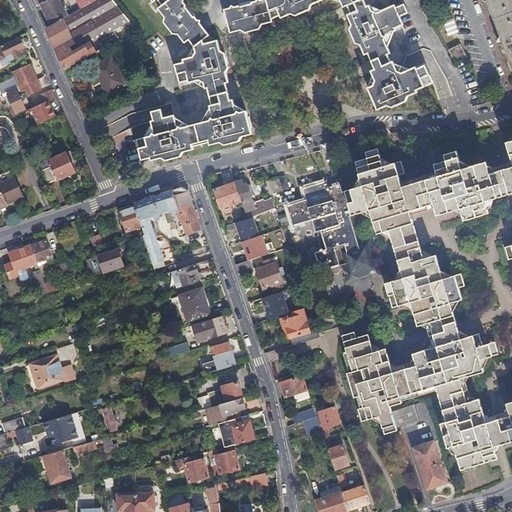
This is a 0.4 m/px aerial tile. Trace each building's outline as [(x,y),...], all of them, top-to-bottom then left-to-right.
[(41,3),(54,24),(67,17),(57,0),(34,0),(37,5),(41,3)] [(66,69),(67,69),(99,50),(95,42),(125,24),(131,21),(114,0),(96,0),(83,8),(72,14),(67,17),(54,24),(47,28),(66,69)] [(78,0),(83,8),(96,0),(78,0)] [(180,32),(196,17),(184,3),(184,0),(154,0),(161,0),(165,4),(161,8),(168,16),(166,22),(175,33),(178,34),(180,32)] [(340,0),(343,5),(347,3),(354,0),(255,0),(256,1),(226,9),(231,32),(240,30),(246,33),(259,30),(261,24),(271,22),(270,20),(281,15),(283,17),(291,13),(297,16),(310,10),(311,4),(319,0),(340,0)] [(354,0),(347,3),(351,10),(366,2),(364,0),(354,0)] [(402,0),(395,4),(399,12),(406,8),(402,0)] [(511,0),(487,0),(494,19),(511,68),(511,0)] [(369,52),(372,60),(384,55),(388,52),(380,35),(396,27),(395,25),(386,5),(376,9),(371,6),(369,1),(366,2),(351,10),(346,12),(352,24),(351,28),(357,41),(362,44),(366,53),(369,52)] [(394,1),(386,5),(395,25),(403,21),(399,12),(395,4),(394,1)] [(206,30),(196,17),(180,32),(187,41),(190,39),(193,42),(197,45),(205,39),(210,35),(206,30)] [(446,35),(457,33),(454,20),(443,22),(446,35)] [(131,32),(137,29),(137,28),(131,21),(125,24),(131,32)] [(396,27),(380,35),(386,37),(398,31),(396,27)] [(0,47),(0,58),(2,58),(4,63),(26,53),(23,47),(25,46),(21,38),(0,47)] [(210,86),(229,81),(227,71),(231,66),(227,53),(222,50),(219,40),(206,43),(205,39),(197,45),(198,50),(197,53),(195,55),(192,55),(194,64),(196,74),(206,72),(210,86)] [(461,43),(449,48),(455,61),(467,55),(461,43)] [(372,60),(376,69),(387,63),(384,55),(372,60)] [(113,56),(94,66),(108,94),(128,84),(113,56)] [(396,77),(403,74),(396,59),(390,62),(396,77)] [(417,90),(429,84),(422,67),(415,71),(414,69),(403,74),(396,77),(390,62),(387,63),(376,69),(373,70),(378,80),(375,84),(369,87),(379,109),(388,104),(393,107),(407,101),(408,95),(418,91),(417,90)] [(196,74),(194,64),(185,66),(188,80),(197,77),(196,74)] [(31,65),(14,72),(22,90),(26,88),(28,94),(41,88),(31,65)] [(202,79),(210,86),(206,72),(196,74),(197,77),(197,79),(202,79)] [(216,103),(234,99),(229,81),(210,86),(214,103),(212,104),(215,118),(220,117),(216,103)] [(56,97),(53,89),(40,95),(43,102),(49,100),(56,97)] [(25,108),(17,90),(9,94),(17,111),(25,108)] [(481,95),(484,106),(493,102),(490,92),(481,95)] [(152,157),(152,160),(163,157),(168,160),(182,157),(185,151),(222,142),(227,145),(240,141),(243,136),(253,134),(247,110),(242,112),(236,109),(234,99),(216,103),(220,117),(215,118),(212,117),(211,120),(183,127),(181,125),(179,128),(176,128),(172,116),(165,118),(155,120),(152,121),(155,131),(152,135),(137,139),(143,159),(152,157)] [(49,100),(43,102),(32,107),(39,123),(56,115),(49,100)] [(153,112),(155,120),(165,118),(163,109),(153,112)] [(511,131),(510,132),(511,137),(511,146),(502,150),(509,171),(486,178),(482,166),(458,174),(453,156),(441,159),(442,166),(432,169),(435,181),(414,188),(400,192),(397,180),(402,178),(398,166),(380,171),(375,155),(363,158),(364,164),(353,168),(360,192),(347,196),(360,238),(371,235),(382,273),(383,276),(378,277),(373,279),(380,299),(384,298),(388,309),(399,305),(408,328),(423,329),(424,333),(425,335),(423,338),(425,348),(403,355),(403,366),(393,368),(387,349),(376,350),(369,333),(353,337),(352,332),(341,334),(352,375),(346,377),(353,401),(359,399),(362,409),(356,411),(360,422),(378,416),(384,433),(396,429),(388,407),(401,402),(399,397),(435,386),(446,421),(443,422),(450,447),(456,445),(464,469),(499,458),(496,446),(504,444),(511,441),(511,399),(497,407),(496,415),(494,416),(486,418),(484,414),(478,398),(470,396),(465,379),(480,374),(484,369),(487,358),(497,355),(494,341),(482,345),(479,334),(466,336),(457,329),(456,324),(454,315),(460,299),(459,290),(463,287),(458,274),(452,275),(441,269),(436,255),(427,254),(419,248),(413,225),(415,223),(414,215),(417,213),(424,210),(428,218),(447,213),(452,224),(484,215),(483,211),(489,200),(505,195),(511,197),(511,230),(511,231),(511,236),(511,243),(501,248),(505,261),(511,259),(511,131)] [(75,172),(67,153),(49,161),(52,167),(44,171),(50,184),(75,172)] [(285,175),(267,181),(272,196),(290,190),(285,175)] [(18,177),(0,184),(0,208),(10,204),(9,202),(26,195),(18,177)] [(241,180),(236,182),(242,200),(242,202),(252,198),(247,183),(243,184),(241,180)] [(242,200),(236,182),(215,189),(221,207),(242,200)] [(334,185),(323,189),(325,194),(336,191),(334,185)] [(154,269),(177,262),(171,247),(161,250),(154,232),(160,229),(157,221),(164,217),(162,211),(171,208),(180,237),(203,230),(189,190),(182,186),(135,203),(135,204),(143,226),(144,231),(145,234),(143,235),(147,248),(150,256),(154,269)] [(308,206),(305,207),(312,227),(314,227),(316,235),(320,234),(325,253),(321,254),(345,327),(377,317),(379,315),(381,309),(373,279),(378,277),(377,275),(382,273),(371,235),(360,238),(347,196),(339,199),(336,191),(325,194),(323,189),(304,194),(308,206)] [(260,205),(245,210),(248,218),(276,209),(273,200),(268,202),(267,197),(258,200),(260,205)] [(143,226),(135,204),(121,208),(122,211),(120,211),(127,232),(143,226)] [(312,227),(305,207),(287,213),(294,233),(312,227)] [(98,250),(105,248),(100,234),(93,236),(98,250)] [(139,250),(147,248),(143,235),(136,238),(135,238),(139,250)] [(32,244),(38,262),(53,257),(47,239),(32,244)] [(16,270),(38,262),(32,244),(10,251),(13,261),(4,263),(9,277),(17,274),(16,270)] [(258,247),(232,256),(236,265),(249,260),(261,255),(258,247)] [(87,260),(92,275),(123,265),(118,250),(87,260)] [(338,330),(345,327),(321,254),(315,256),(338,330)] [(270,265),(268,258),(260,261),(261,268),(256,269),(262,288),(268,287),(270,292),(279,290),(277,284),(280,283),(273,264),(270,265)] [(72,266),(70,259),(60,262),(63,269),(72,266)] [(249,260),(236,265),(239,273),(252,269),(249,260)] [(200,275),(196,264),(172,272),(177,287),(197,280),(196,276),(200,275)] [(72,266),(63,269),(65,277),(69,276),(70,278),(75,276),(72,266)] [(33,272),(41,295),(49,292),(46,285),(45,280),(43,274),(41,269),(33,272)] [(46,285),(49,292),(57,289),(55,282),(46,285)] [(201,289),(179,296),(186,321),(208,313),(201,289)] [(310,329),(303,307),(291,311),(291,314),(279,318),(286,337),(290,336),(293,344),(319,335),(316,327),(310,329)] [(227,334),(221,316),(192,326),(196,339),(207,336),(208,340),(227,334)] [(188,351),(189,351),(186,342),(169,347),(172,356),(188,351)] [(212,353),(218,370),(237,365),(229,343),(211,348),(212,353)] [(190,359),(198,357),(196,349),(189,351),(188,351),(190,359)] [(60,369),(55,356),(29,364),(36,388),(62,380),(63,382),(73,379),(69,366),(60,369)] [(210,356),(200,357),(202,372),(211,371),(210,356)] [(304,375),(297,377),(281,382),(286,397),(295,394),(297,402),(311,397),(309,390),(304,375)] [(220,404),(242,397),(238,382),(215,389),(216,391),(220,404)] [(209,393),(213,406),(220,404),(216,391),(209,393)] [(208,407),(212,425),(218,423),(225,421),(223,415),(231,413),(231,411),(245,407),(242,397),(220,404),(213,406),(208,407)] [(392,412),(398,427),(419,420),(414,404),(392,412)] [(323,421),(320,422),(322,428),(325,439),(330,437),(327,426),(341,421),(335,405),(320,411),(321,414),(323,421)] [(116,429),(109,406),(102,408),(108,431),(116,429)] [(293,416),(295,423),(312,418),(317,415),(315,408),(293,416)] [(71,413),(43,421),(46,430),(49,429),(51,436),(54,444),(78,436),(71,413)] [(317,415),(312,418),(316,430),(322,428),(320,422),(317,415)] [(225,421),(218,423),(224,446),(254,439),(249,421),(244,423),(242,416),(225,421)] [(15,429),(27,426),(24,417),(3,423),(6,432),(15,429)] [(27,426),(15,429),(20,444),(33,440),(29,425),(27,426)] [(0,448),(10,446),(6,432),(0,433),(0,448)] [(104,452),(111,450),(107,436),(100,438),(102,445),(104,452)] [(79,452),(102,445),(100,438),(77,445),(78,449),(79,452)] [(447,482),(433,441),(414,447),(428,489),(447,482)] [(343,443),(329,448),(335,468),(349,463),(343,443)] [(72,476),(68,462),(64,449),(50,452),(45,454),(53,481),(72,476)] [(235,450),(216,455),(214,456),(219,474),(240,468),(235,450)] [(195,454),(175,459),(178,467),(185,465),(188,481),(209,475),(204,458),(196,460),(195,454)] [(214,456),(210,457),(214,475),(219,474),(214,456)] [(345,472),(337,474),(342,487),(349,485),(345,472)] [(268,483),(266,473),(249,476),(252,487),(268,483)] [(217,482),(203,486),(204,492),(210,492),(211,496),(219,495),(217,482)] [(147,485),(137,484),(137,492),(147,492),(147,485)] [(349,509),(370,501),(365,486),(344,493),(349,509)] [(319,495),(321,499),(343,491),(342,487),(319,495)] [(181,490),(184,503),(189,502),(186,489),(181,490)] [(321,499),(315,500),(319,511),(350,511),(349,509),(344,493),(343,491),(321,499)] [(126,511),(137,511),(137,492),(118,493),(118,509),(127,510),(126,511)] [(137,492),(137,511),(147,511),(148,509),(155,509),(155,492),(147,492),(137,492)] [(48,511),(46,493),(32,497),(35,511),(41,511),(48,511)] [(35,511),(32,497),(27,498),(30,511),(35,511)] [(213,511),(220,511),(220,501),(212,502),(213,511)] [(191,511),(189,502),(184,503),(170,507),(171,511),(191,511)]
